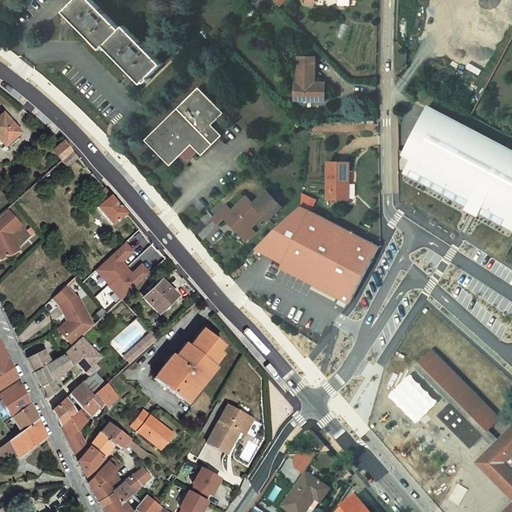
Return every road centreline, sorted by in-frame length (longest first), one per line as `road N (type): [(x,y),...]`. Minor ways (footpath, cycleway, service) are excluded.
road 1 (tertiary): [(317,405),(89,142),(0,69)]
road 2 (unclassified): [(390,0),(388,209),(412,233)]
road 3 (unclassified): [(0,328),(90,511)]
road 4 (tertiary): [(409,511),(317,405)]
road 5 (unclassified): [(241,511),(277,444),(317,405)]
road 6 (unknown): [(7,74),(61,59),(116,104)]
road 7 (unclassified): [(420,280),(511,362)]
